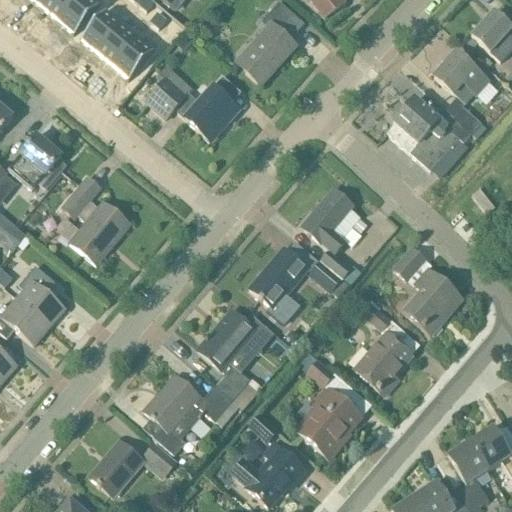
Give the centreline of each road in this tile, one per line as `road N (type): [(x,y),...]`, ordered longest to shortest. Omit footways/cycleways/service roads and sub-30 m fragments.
road 1 (unclassified): [(0,494),(223,222)]
road 2 (residential): [(223,222),(0,32)]
road 3 (residential): [(511,311),(427,217),(315,116)]
road 4 (residential): [(356,511),(511,321)]
road 5 (unclassified): [(315,116),(419,0)]
road 6 (unclassified): [(223,222),(315,116)]
